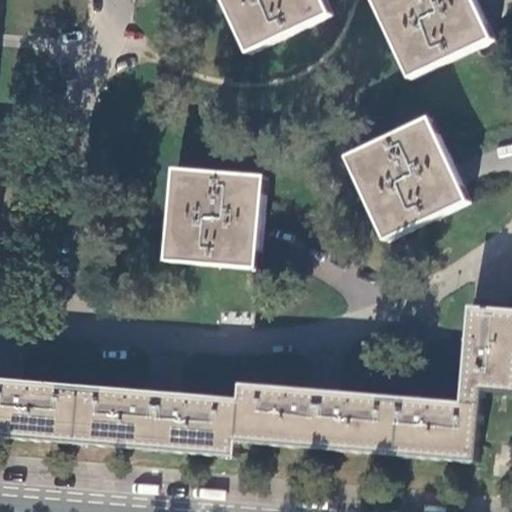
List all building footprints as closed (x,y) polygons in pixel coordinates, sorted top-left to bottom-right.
[(333,14),(326,0),(226,0),(251,52),(333,14)] [(496,37),(478,0),(376,0),(413,76),(496,37)] [(472,201),(433,119),(351,157),(391,240),(472,201)] [(262,268),(270,176),(180,168),(172,260),(262,268)] [(511,310),(475,307),(467,403),(246,384),(245,400),(0,379),(0,435),(240,457),(242,441),(481,462),(488,390),(511,392),(511,310)]
